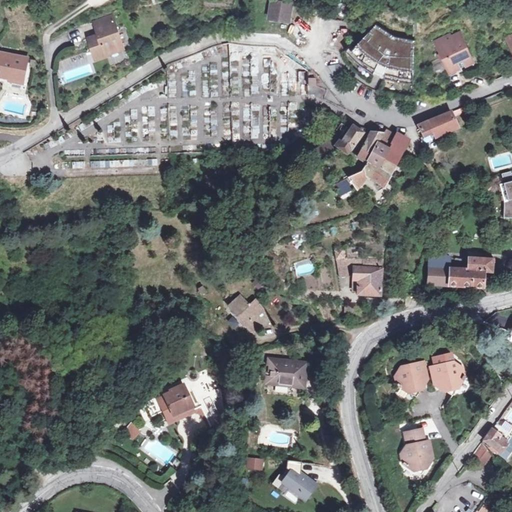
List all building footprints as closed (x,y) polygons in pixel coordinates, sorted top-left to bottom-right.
[(288,19),(289,3),(267,1),(265,17),(288,19)] [(113,12),(95,18),(99,33),(90,36),(97,58),(108,54),(107,50),(125,45),(113,12)] [(396,35),(379,24),(357,47),(354,44),(349,50),(363,64),(366,60),(371,64),(369,68),(377,73),(378,72),(386,75),(386,77),(395,79),(396,75),(416,78),(417,40),(401,37),(396,35)] [(437,41),(452,72),(463,67),(462,65),(466,62),(467,65),(476,61),(462,32),(453,36),(452,34),(437,41)] [(0,74),(23,80),(28,58),(0,51),(0,74)] [(329,67),(333,78),(343,74),(339,64),(329,67)] [(447,113),(417,125),(418,130),(417,131),(418,135),(429,131),(431,136),(453,128),(447,113)] [(340,151),(346,154),(352,145),(360,133),(352,127),(338,145),(336,144),(334,147),(339,152),(340,151)] [(356,170),(344,179),(354,190),(364,178),(382,187),(405,141),(396,136),(366,134),(353,159),(362,164),(359,168),(356,170)] [(157,169),(157,159),(90,159),(90,168),(157,169)] [(71,160),(71,168),(84,169),(85,161),(71,160)] [(341,175),(344,179),(356,170),(352,166),(341,175)] [(501,183),(505,200),(505,217),(511,216),(511,170),(503,173),(505,182),(501,183)] [(453,255),(442,255),(442,256),(433,256),(431,282),(494,284),(495,261),(497,260),(497,258),(454,257),(453,255)] [(358,264),(357,277),(362,277),(362,291),(384,292),(385,265),(358,264)] [(207,289),(203,285),(198,290),(202,294),(207,289)] [(231,304),(254,327),(256,326),(271,314),(256,297),(249,302),(241,293),(231,304)] [(435,359),(437,367),(442,389),(454,396),(467,377),(465,376),(463,367),(454,363),(452,354),(435,359)] [(303,387),(306,363),(269,359),(266,383),(303,387)] [(426,363),(420,364),(425,386),(429,379),(426,363)] [(425,386),(420,364),(402,368),(398,376),(399,383),(398,387),(417,398),(425,386)] [(442,389),(437,367),(431,369),(434,385),(442,389)] [(211,427),(230,418),(230,405),(217,380),(194,391),(199,403),(211,427)] [(167,419),(193,407),(181,384),(169,390),(170,392),(164,395),(165,398),(158,402),(167,419)] [(211,427),(199,403),(193,407),(167,419),(170,424),(195,412),(203,414),(209,428),(211,427)] [(160,412),(157,404),(147,407),(150,416),(160,412)] [(511,404),(494,425),(506,436),(511,429),(511,404)] [(140,431),(132,424),(124,434),(134,442),(141,433),(140,431)] [(431,457),(427,442),(424,428),(406,432),(409,445),(403,454),(405,462),(417,470),(428,467),(432,462),(431,457)] [(492,429),(485,439),(490,443),(487,445),(495,452),(496,450),(499,452),(506,442),(492,429)] [(432,441),(427,442),(431,457),(436,456),(432,441)] [(483,470),(492,458),(487,452),(488,450),(482,443),(470,459),(483,470)] [(262,460),(249,459),(248,467),(261,468),(262,460)] [(303,462),(288,460),(287,468),(288,469),(291,471),(283,482),(290,487),(307,499),(316,486),(301,475),(301,473),(303,462)] [(291,471),(288,469),(277,484),(287,491),(290,487),(283,482),(291,471)] [(317,484),(301,473),(301,475),(316,485),(317,484)] [(431,511),(471,511),(478,503),(481,506),(488,496),(467,481),(463,486),(460,483),(448,488),(443,496),(431,511)] [(481,506),(476,511),(498,511),(505,503),(490,493),(488,496),(481,506)]
